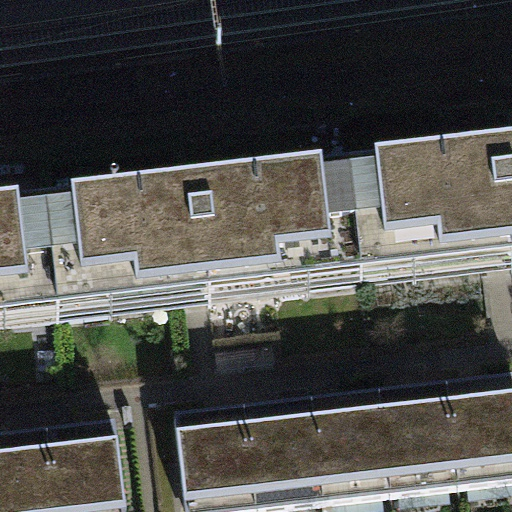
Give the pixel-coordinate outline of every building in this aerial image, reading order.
[(511,169),(325,190),(335,290),(511,270),(511,169)] [(335,290),(325,190),(22,223),(33,322),(335,290)] [(0,325),(33,322),(22,223),(0,225),(0,325)] [(511,445),(508,412),(439,420),(447,498),(511,490),(511,445)] [(375,506),(447,498),(439,420),(366,428),(375,506)] [(366,428),(297,435),(305,511),(320,511),(375,506),(366,428)] [(305,511),(297,435),(229,443),(237,511),(305,511)] [(172,511),(237,511),(229,443),(165,450),(172,511)] [(110,511),(105,460),(35,468),(40,511),(110,511)] [(0,511),(40,511),(35,468),(0,471),(0,511)]
